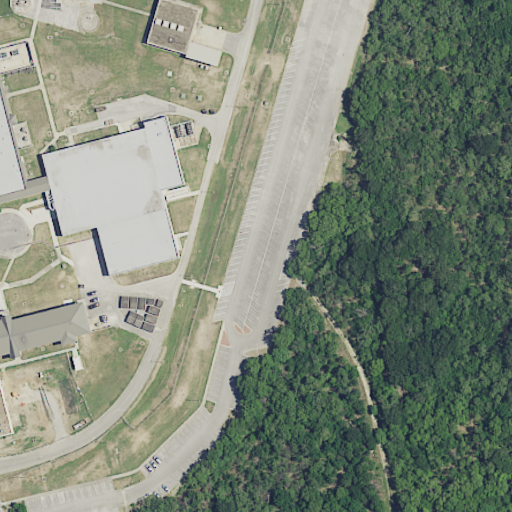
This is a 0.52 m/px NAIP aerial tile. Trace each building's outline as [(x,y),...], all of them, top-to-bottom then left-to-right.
[(143,42),(155,0),(171,0),(199,8),(190,41),(223,51),(219,64),(143,42)] [(0,196),(0,86),(26,190),(0,196)] [(59,237),(39,154),(144,128),(142,120),(166,114),(184,184),(164,189),(181,257),(111,275),(99,227),(59,237)] [(0,356),(0,319),(83,299),(91,333),(0,356)] [(0,437),(0,378),(14,434),(0,437)]
